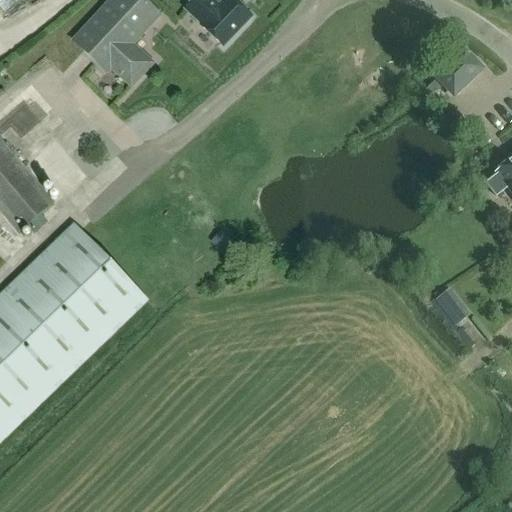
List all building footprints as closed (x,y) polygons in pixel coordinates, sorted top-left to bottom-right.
[(20,0),(0,0),(0,12),(2,15),(20,0)] [(110,69),(130,88),(148,69),(123,46),(147,20),(151,25),(159,17),(141,0),(111,0),(72,43),(106,74),(110,69)] [(232,0),(223,0),(217,6),(210,0),(194,0),(184,11),(199,25),(199,26),(222,48),(251,17),(232,0)] [(0,15),(0,31),(14,26),(9,13),(0,15)] [(465,52),(437,79),(454,97),(482,70),(465,52)] [(0,143),(0,213),(17,234),(52,205),(0,143)] [(511,162),(497,174),(499,175),(486,185),(496,198),(509,188),(511,192),(511,162)] [(72,226),(38,259),(0,295),(0,443),(146,302),(72,226)] [(218,231),(208,240),(222,256),(232,248),(218,231)] [(468,315),(449,291),(433,303),(453,327),(468,315)]
